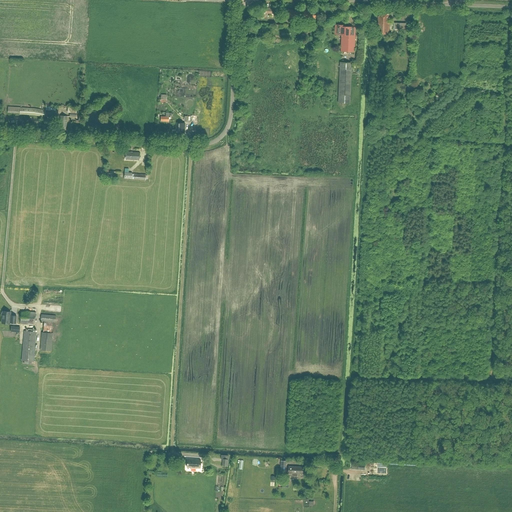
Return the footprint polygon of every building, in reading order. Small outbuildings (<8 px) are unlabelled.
[(298,19),(298,12),(293,11),(293,10),(286,10),(285,18),(298,19)] [(298,19),(298,24),(304,24),(304,21),(307,21),(307,20),(315,20),(315,11),(304,11),(304,12),(298,12),(298,19)] [(379,14),(379,17),(378,17),(377,34),(389,35),(389,23),(388,23),(389,14),(379,14)] [(341,35),(340,51),(354,52),(355,27),(346,27),(346,25),(337,25),(337,35),(341,35)] [(351,63),(340,62),(338,103),(350,103),(351,63)] [(55,119),(56,111),(56,107),(45,106),(45,110),(35,108),(8,107),(8,113),(34,114),(45,116),(44,118),(55,119)] [(67,113),(69,113),(69,117),(76,117),(76,112),(76,108),(67,108),(67,113)] [(166,117),(161,116),(160,121),(169,122),(169,113),(166,113),(166,117)] [(177,126),(177,133),(184,133),(185,123),(177,123),(177,126)] [(125,159),(139,160),(140,153),(125,152),(125,159)] [(10,315),(10,312),(2,311),(2,313),(1,313),(1,316),(2,316),(1,323),(9,324),(10,323),(16,323),(16,316),(10,315)] [(36,312),(23,311),(23,312),(21,312),(20,324),(35,325),(36,312)] [(55,322),(56,316),(41,314),(40,321),(44,321),(43,329),(51,330),(52,322),(55,322)] [(21,361),(24,361),(24,364),(31,365),(31,361),(34,362),(36,332),(24,331),(21,361)] [(51,351),(53,333),(41,332),(40,350),(51,351)] [(187,459),(186,467),(200,468),(200,460),(187,459)] [(298,474),(305,474),(306,467),(289,466),(288,473),(293,473),(293,476),(298,476),(298,474)]
